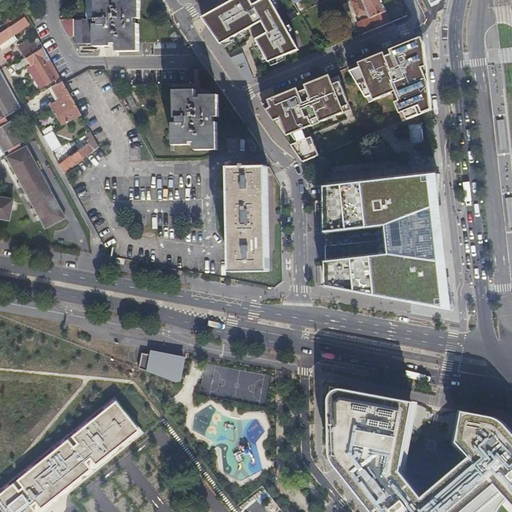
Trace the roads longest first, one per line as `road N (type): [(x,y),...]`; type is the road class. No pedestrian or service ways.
road 1 (primary): [(460,0),(456,62),(493,346)]
road 2 (primary): [(0,282),(305,347)]
road 3 (primary): [(299,317),(0,262)]
road 4 (residential): [(414,0),(417,18),(236,97)]
road 5 (primary): [(305,347),(511,390)]
road 6 (residential): [(260,131),(295,178),(299,317)]
road 7 (primary): [(493,346),(299,317)]
road 8 (unknown): [(85,278),(83,234),(15,114)]
road 9 (residential): [(346,511),(306,457),(305,347)]
